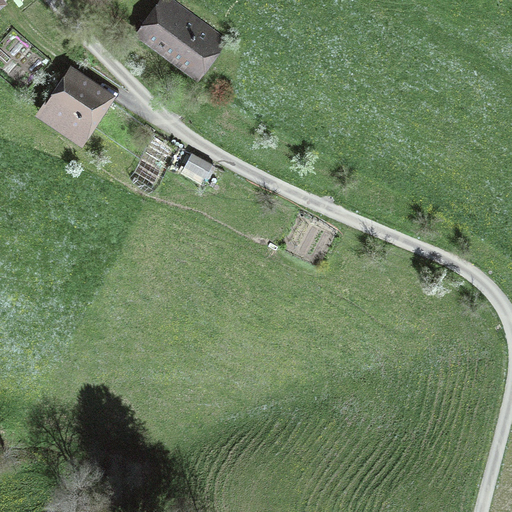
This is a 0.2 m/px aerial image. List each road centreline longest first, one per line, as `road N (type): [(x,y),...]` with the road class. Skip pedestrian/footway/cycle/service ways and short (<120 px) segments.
road 1 (track): [(511,324),(489,289),(452,262),(200,145),(118,76),(59,0)]
road 2 (track): [(483,511),(511,395)]
